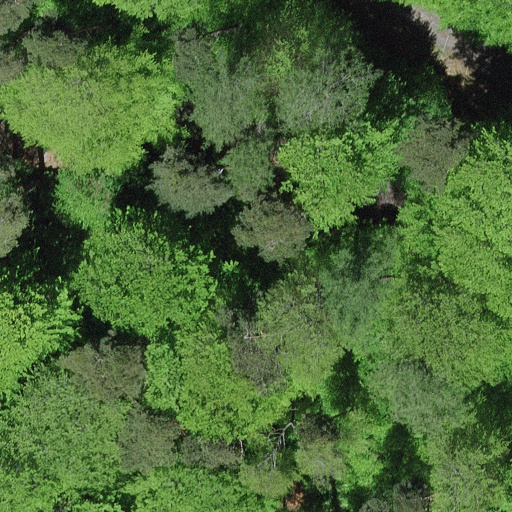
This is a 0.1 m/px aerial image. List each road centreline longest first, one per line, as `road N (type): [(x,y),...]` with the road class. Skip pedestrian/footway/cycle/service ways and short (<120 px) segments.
road 1 (track): [(0,92),(130,92),(184,104),(416,208),(511,241)]
road 2 (track): [(511,72),(408,0)]
